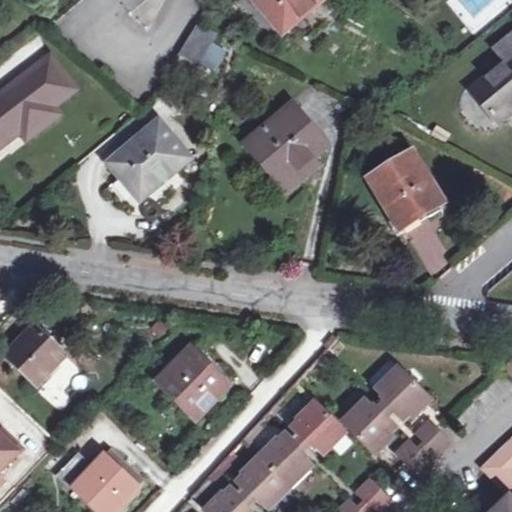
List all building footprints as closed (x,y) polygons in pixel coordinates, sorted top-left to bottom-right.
[(323,0),(256,0),(285,33),(323,0)] [(199,26),(181,55),(200,67),(220,34),(199,26)] [(511,65),(511,64),(511,39),(499,50),(511,65)] [(35,80),(56,63),(52,58),(31,74),(35,80)] [(55,108),(77,91),(56,63),(35,80),(31,74),(0,97),(0,149),(23,132),(29,139),(60,115),(55,108)] [(511,111),(511,64),(511,65),(478,92),(502,120),(511,111)] [(328,149),(293,108),(248,145),(283,186),(328,149)] [(192,158),(161,123),(112,164),(137,195),(147,195),(192,158)] [(446,203),(416,154),(371,182),(402,230),(446,203)] [(40,324),(11,353),(42,383),(71,354),(40,324)] [(189,352),(158,384),(197,423),(232,389),(215,371),(211,374),(189,352)] [(381,395),(380,397),(384,400),(382,402),(395,415),(394,416),(403,425),(410,418),(412,420),(432,401),(404,374),(402,375),(398,370),(393,366),(389,366),(373,381),(372,386),(377,391),(381,395)] [(348,428),(371,405),(367,401),(343,423),(348,428)] [(298,423),(291,430),(301,439),(302,438),(315,452),(317,450),(321,454),(344,431),(316,403),(298,421),(298,423)] [(371,405),(348,428),(375,456),(394,437),(392,436),(399,429),(390,420),(389,421),(375,408),(374,408),(371,405)] [(452,444),(440,432),(433,424),(419,438),(430,450),(432,448),(441,456),(452,444)] [(344,431),(321,454),(325,458),(348,436),(344,431)] [(278,440),(260,458),(288,486),(311,463),(307,460),(309,459),(295,445),(295,443),(287,434),(280,441),(278,440)] [(0,437),(0,479),(24,456),(12,443),(9,446),(0,437)] [(511,511),(511,440),(483,470),(509,497),(511,499),(496,511),(511,511)] [(423,458),(424,456),(412,444),(398,458),(406,466),(419,477),(431,466),(423,458)] [(104,459),(137,491),(145,484),(111,452),(104,459)] [(79,456),(60,476),(98,511),(117,511),(137,491),(104,459),(94,469),(79,456)] [(241,479),(235,485),(244,495),(245,494),(260,509),(262,507),(265,510),(288,486),(260,458),(240,477),(241,479)] [(226,462),(208,481),(215,487),(232,468),(226,462)] [(288,486),(292,491),(315,468),(311,463),(288,486)] [(383,511),(393,502),(381,490),(373,483),(360,496),(372,508),(374,506),(379,511),(383,511)] [(288,486),(265,510),(267,511),(271,511),(292,491),(288,486)] [(252,511),(240,499),(240,498),(231,489),(225,494),(224,495),(205,511),(252,511)] [(363,511),(353,502),(343,511),(363,511)]
